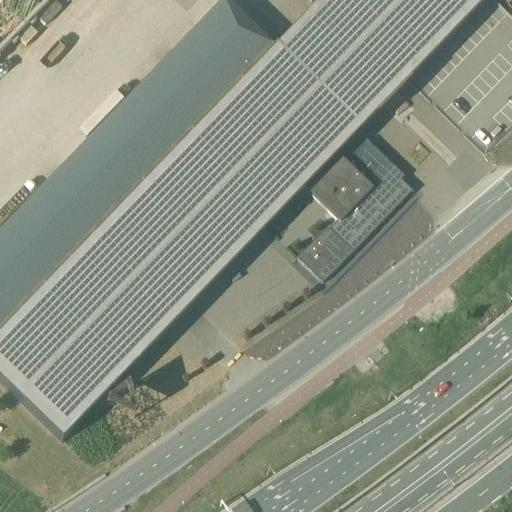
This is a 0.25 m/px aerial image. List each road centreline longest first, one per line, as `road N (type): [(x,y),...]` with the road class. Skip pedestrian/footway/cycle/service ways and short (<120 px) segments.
road 1 (unclassified): [(260,391),(511,194)]
road 2 (unknown): [(503,202),(279,0)]
road 3 (secondary): [(511,344),(291,511)]
road 4 (unknown): [(180,0),(0,163)]
road 5 (unclassified): [(260,391),(79,511)]
road 6 (primary): [(379,511),(511,411)]
